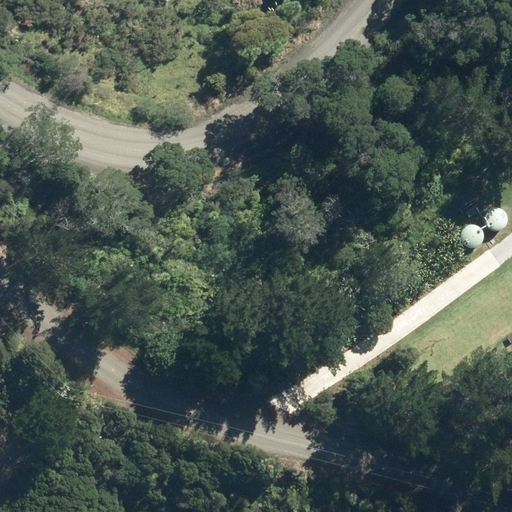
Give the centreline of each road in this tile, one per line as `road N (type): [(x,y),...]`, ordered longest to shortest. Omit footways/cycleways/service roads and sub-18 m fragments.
road 1 (unclassified): [(485,511),(432,486),(211,424),(124,387),(62,343),(0,281)]
road 2 (unclassified): [(0,96),(86,142),(141,155),(202,150),(294,96),(389,0)]
